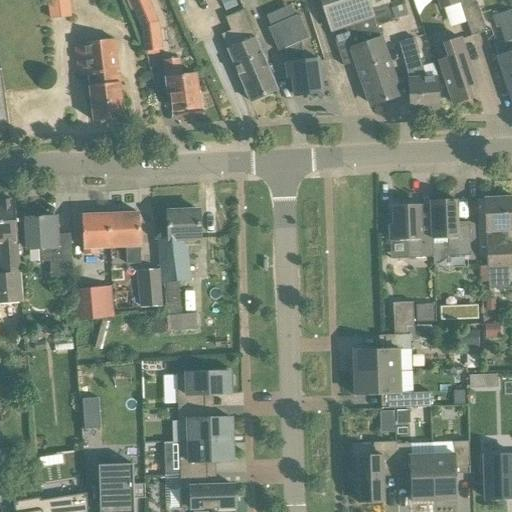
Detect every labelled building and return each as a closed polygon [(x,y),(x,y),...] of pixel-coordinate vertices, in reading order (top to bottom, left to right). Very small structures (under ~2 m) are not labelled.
[(71,17),(68,0),(47,0),(50,20),(71,17)] [(354,51),(366,87),(372,106),(401,96),(383,43),(378,27),(372,11),(368,0),(320,0),(340,55),(354,51)] [(402,0),(389,5),(395,21),(409,16),(403,0),(402,0)] [(459,3),(458,0),(436,0),(439,10),(459,3)] [(486,32),(476,2),(461,7),(471,37),(486,32)] [(389,5),(372,11),(378,27),(395,21),(389,5)] [(279,90),(245,10),(227,19),(232,31),(223,35),(229,50),(234,63),(252,102),(279,90)] [(310,39),(300,16),(269,29),(280,52),(286,49),(288,63),(290,79),(295,78),(297,97),(323,93),(319,59),(305,61),(303,42),(310,39)] [(511,26),(507,29),(510,41),(495,46),(511,97),(511,26)] [(160,51),(158,29),(142,31),(145,53),(160,51)] [(477,86),(462,40),(445,45),(450,59),(440,62),(454,105),(473,99),(470,88),(477,86)] [(126,118),(117,41),(77,45),(81,77),(89,76),(95,122),(126,118)] [(418,47),(402,52),(410,80),(412,113),(440,111),(438,79),(427,79),(418,47)] [(179,60),(166,61),(168,79),(167,79),(169,96),(172,96),(175,112),(202,109),(197,75),(181,77),(179,60)] [(489,267),(490,283),(490,290),(511,289),(510,267),(511,267),(511,245),(499,246),(498,232),(511,231),(511,198),(486,199),(489,267)] [(433,240),(434,240),(448,240),(449,258),(472,257),(471,223),(469,223),(470,227),(459,228),(458,201),(432,202),(433,233),(433,240)] [(0,203),(0,243),(1,243),(4,274),(0,274),(0,304),(22,303),(20,273),(18,242),(19,242),(16,202),(0,203)] [(433,240),(433,233),(421,233),(420,206),(394,207),(395,226),(391,226),(391,242),(408,241),(408,259),(434,258),(434,240),(433,240)] [(160,240),(161,283),(163,283),(179,282),(190,281),(187,246),(202,246),(201,240),(202,240),(201,211),(169,213),(170,233),(170,240),(160,240)] [(140,214),(109,215),(111,249),(127,248),(128,265),(142,264),(142,247),(140,214)] [(111,249),(109,215),(83,217),(85,249),(86,255),(98,255),(98,249),(111,249)] [(74,279),(72,235),(58,236),(58,218),(27,219),(29,250),(40,250),(41,263),(51,263),(52,280),(74,279)] [(481,283),(490,283),(489,267),(480,267),(481,283)] [(161,307),(160,270),(139,272),(139,308),(161,307)] [(163,283),(166,303),(181,302),(179,282),(163,283)] [(76,290),(79,322),(115,318),(112,287),(76,290)] [(486,301),(486,310),(495,309),(495,300),(486,301)] [(415,327),(414,303),(394,304),(396,336),(408,336),(407,327),(415,327)] [(463,306),(464,321),(479,320),(478,306),(463,306)] [(77,315),(66,316),(67,330),(76,329),(78,326),(77,315)] [(196,315),(182,316),(168,317),(169,333),(198,331),(196,315)] [(166,317),(151,319),(154,335),(168,333),(166,317)] [(102,351),(109,323),(100,321),(94,349),(102,351)] [(486,339),(501,338),(501,325),(486,325),(486,339)] [(479,332),(464,333),(465,348),(479,347),(479,332)] [(387,350),(380,350),(354,351),(354,354),(355,374),(401,373),(400,351),(412,351),(412,336),(396,336),(386,336),(387,350)] [(35,343),(35,351),(46,350),(45,342),(35,343)] [(179,409),(206,408),(205,396),(232,395),(231,391),(232,391),(231,370),(214,370),(214,372),(216,371),(216,373),(178,375),(179,409)] [(401,373),(355,374),(355,394),(356,394),(356,397),(388,396),(389,410),(433,408),(432,393),(401,394),(401,373)] [(470,389),(484,388),(484,376),(470,376),(470,389)] [(454,392),(454,405),(465,405),(465,392),(454,392)] [(99,399),(83,400),(85,430),(101,429),(99,399)] [(189,442),(233,441),(233,423),(232,419),(206,420),(206,408),(179,409),(180,422),(188,422),(189,442)] [(410,411),(397,412),(397,425),(410,425),(410,411)] [(380,412),(380,433),(394,433),(394,412),(380,412)] [(180,443),(181,476),(208,475),(208,463),(234,462),(234,458),(233,441),(189,442),(180,443)] [(385,503),(384,477),(384,471),(397,470),(396,443),(375,444),(373,456),(358,457),(358,459),(353,459),(354,479),(359,479),(360,504),(362,504),(362,505),(382,504),(382,503),(385,503)] [(411,470),(411,476),(412,502),(415,502),(415,503),(435,502),(433,456),(412,457),(411,445),(397,445),(397,443),(396,443),(397,470),(411,470)] [(458,501),(457,475),(457,468),(470,468),(470,443),(454,443),(455,455),(433,456),(435,502),(455,501),(458,501)] [(481,474),(485,474),(486,499),(511,498),(511,455),(485,456),(485,459),(481,459),(481,474)] [(133,465),(99,466),(100,511),(134,511),(134,499),(145,499),(145,485),(134,485),(133,465)] [(208,475),(181,476),(182,510),(220,509),(220,511),(219,511),(227,511),(236,511),(235,490),(235,486),(208,487),(208,475)] [(88,511),(87,494),(41,501),(41,498),(14,503),(15,511),(88,511)]
